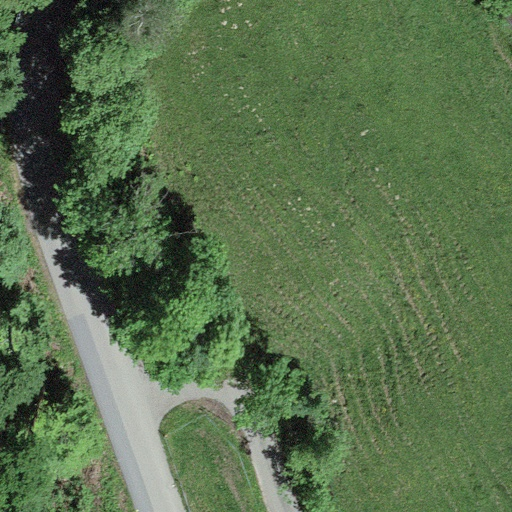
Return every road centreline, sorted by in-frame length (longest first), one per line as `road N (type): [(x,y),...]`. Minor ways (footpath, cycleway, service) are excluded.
road 1 (tertiary): [(104,395),(72,294),(46,35),(60,0)]
road 2 (unclassified): [(104,395),(171,378),(208,379),(243,395),(261,421),(293,511)]
road 3 (tertiary): [(147,511),(104,395)]
